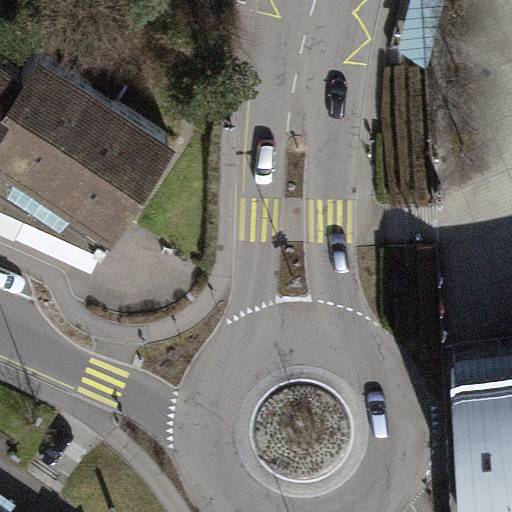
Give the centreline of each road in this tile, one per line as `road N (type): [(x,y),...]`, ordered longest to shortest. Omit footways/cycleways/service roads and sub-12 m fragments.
road 1 (tertiary): [(316,0),(298,115),(303,339)]
road 2 (tertiary): [(367,511),(403,455),(396,396),(359,353),(303,339)]
road 3 (tertiary): [(0,324),(213,411)]
road 4 (tertiary): [(303,339),(246,360),(213,411)]
